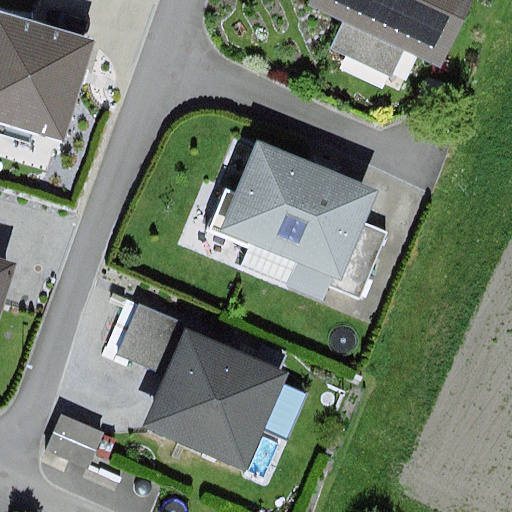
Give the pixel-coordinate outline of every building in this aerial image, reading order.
[(473,0),(309,0),(307,5),(343,23),(331,49),(390,77),(403,52),(440,70),(473,0)] [(89,31),(0,3),(0,117),(57,135),(89,31)] [(377,191),(256,141),(218,232),(248,245),(240,265),(324,299),(333,276),(340,279),(363,224),(377,191)] [(386,234),(363,224),(340,279),(336,289),(359,298),(386,234)] [(0,262),(0,302),(11,266),(0,262)] [(118,356),(165,375),(185,330),(187,325),(138,306),(118,356)] [(288,374),(185,330),(165,375),(145,424),(248,468),(288,374)] [(61,414),(46,449),(87,467),(103,432),(61,414)]
